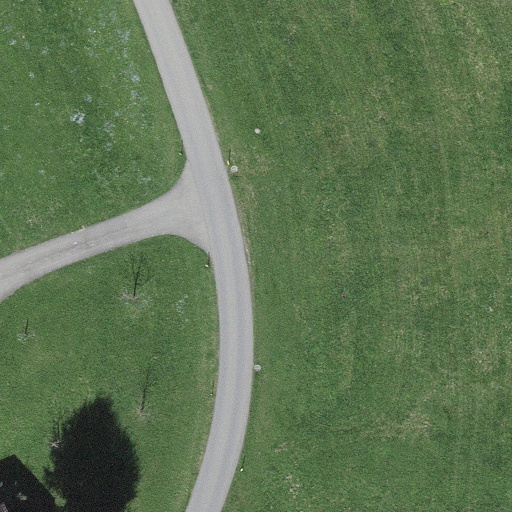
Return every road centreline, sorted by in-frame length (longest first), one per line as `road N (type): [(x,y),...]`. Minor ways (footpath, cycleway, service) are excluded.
road 1 (unclassified): [(152,0),(225,204),(242,327),(220,464),(203,511)]
road 2 (unknown): [(225,204),(0,305)]
